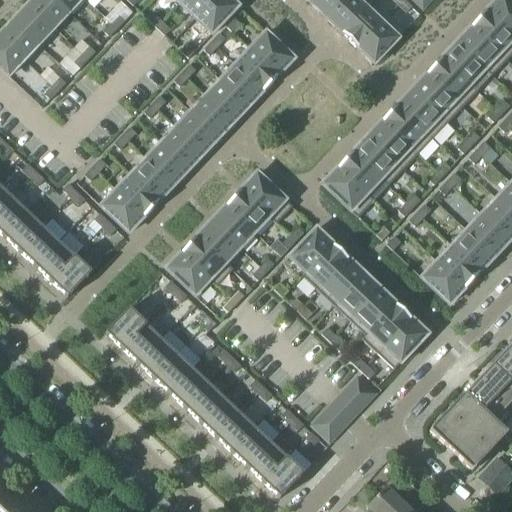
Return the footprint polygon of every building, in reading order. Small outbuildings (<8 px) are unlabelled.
[(51,0),(30,0),(26,5),(52,31),(67,15),(51,0)] [(51,0),(67,15),(81,0),(51,0)] [(180,0),(177,4),(193,19),(210,0),(180,0)] [(227,0),(210,0),(193,19),(209,35),(235,7),(227,0)] [(312,0),(306,6),(322,21),(341,0),(312,0)] [(341,0),(322,21),(337,36),(362,9),(352,0),(341,0)] [(403,0),(401,0),(397,5),(405,13),(411,7),(403,0)] [(434,0),(405,0),(421,15),(434,0)] [(511,3),(508,0),(499,0),(488,12),(511,34),(511,3)] [(26,5),(11,21),(37,46),(52,31),(26,5)] [(337,36),(353,51),(378,24),(362,9),(337,36)] [(511,34),(488,12),(473,27),(501,54),(511,43),(511,34)] [(114,14),(106,22),(112,28),(120,19),(114,14)] [(145,21),(154,29),(159,23),(151,15),(145,21)] [(231,19),(223,27),(229,33),(237,24),(231,19)] [(11,21),(0,32),(0,41),(22,62),(37,46),(11,21)] [(112,28),(106,22),(98,31),(104,36),(112,28)] [(159,23),(154,29),(162,37),(168,31),(159,23)] [(378,24),(353,51),(370,67),(395,40),(378,24)] [(473,27),(458,43),(487,70),(501,54),(473,27)] [(216,35),(208,43),(214,48),(222,40),(216,35)] [(265,35),(249,52),(277,78),(292,61),(265,35)] [(22,62),(0,41),(0,72),(7,79),(22,62)] [(214,48),(208,43),(200,51),(206,57),(214,48)] [(458,43),(443,59),(472,86),(487,70),(458,43)] [(84,45),(76,54),(82,59),(90,51),(84,45)] [(191,54),(183,46),(177,52),(186,60),(191,54)] [(249,52),(234,67),(262,94),(277,78),(249,52)] [(82,59),(76,54),(68,62),(74,67),(82,59)] [(443,59),(429,74),(457,101),(472,86),(443,59)] [(187,66),(178,74),(184,80),(192,71),(187,66)] [(234,67),(219,83),(247,109),(262,94),(234,67)] [(184,80),(178,74),(171,83),(176,88),(184,80)] [(429,74),(414,90),(442,117),(457,101),(429,74)] [(55,77),(47,85),(52,90),(61,82),(55,77)] [(219,83),(204,98),(232,125),(247,109),(219,83)] [(52,90),(47,85),(39,93),(44,99),(52,90)] [(414,90),(399,106),(427,133),(442,117),(414,90)] [(157,97),(149,106),(155,111),(163,103),(157,97)] [(204,98),(189,114),(217,141),(232,125),(204,98)] [(505,102),(497,110),(503,115),(511,107),(505,102)] [(155,111),(149,106),(141,114),(147,120),(155,111)] [(399,106),(384,121),(412,148),(427,133),(399,106)] [(503,115),(497,110),(490,118),(495,124),(503,115)] [(189,114),(174,130),(202,156),(217,141),(189,114)] [(136,123),(143,130),(147,126),(140,119),(136,123)] [(511,126),(511,123),(507,120),(500,128),(505,133),(511,126)] [(384,121),(369,137),(397,164),(412,148),(384,121)] [(127,129),(119,137),(125,143),(133,134),(127,129)] [(160,145),(160,146),(187,172),(202,156),(174,130),(160,145)] [(476,133),(468,142),(473,147),(481,139),(476,133)] [(125,143),(119,137),(111,145),(117,151),(125,143)] [(369,137),(354,153),(383,180),(397,164),(369,137)] [(473,147),(468,142),(460,150),(465,155),(473,147)] [(486,143),(478,151),(483,157),(492,148),(486,143)] [(3,145),(0,148),(0,152),(6,159),(12,153),(3,145)] [(160,146),(145,161),(173,187),(187,172),(160,146)] [(483,157),(478,151),(470,159),(475,165),(483,157)] [(354,153),(339,168),(368,195),(383,180),(354,153)] [(97,160),(89,169),(95,174),(103,166),(97,160)] [(130,177),(158,203),(173,187),(145,161),(130,177)] [(446,165),(438,173),(444,178),(452,170),(446,165)] [(21,172),(29,180),(35,174),(26,166),(21,172)] [(368,195),(339,168),(324,185),(352,212),(368,195)] [(95,174),(89,169),(82,177),(87,182),(95,174)] [(237,189),(265,216),(281,200),(252,173),(252,174),(237,189)] [(444,178),(438,173),(430,181),(436,187),(444,178)] [(35,174),(29,180),(38,188),(43,182),(35,174)] [(456,174),(448,183),(454,188),(462,180),(456,174)] [(130,177),(115,193),(143,219),(158,203),(130,177)] [(454,188),(448,183),(440,191),(446,196),(454,188)] [(511,185),(498,200),(511,213),(511,185)] [(0,211),(12,198),(0,186),(0,211)] [(62,192),(70,200),(75,195),(67,187),(62,192)] [(223,205),(222,205),(250,232),(265,216),(237,189),(223,205)] [(143,219),(115,193),(100,209),(127,236),(143,219)] [(75,195),(70,200),(78,208),(84,203),(75,195)] [(416,196),(408,204),(414,210),(422,201),(416,196)] [(0,237),(3,240),(28,213),(12,198),(0,211),(0,237)] [(511,213),(498,200),(484,216),(511,242),(511,241),(511,213)] [(414,210),(408,204),(400,212),(406,218),(414,210)] [(208,220),(207,221),(235,248),(250,232),(222,205),(208,220)] [(426,205),(418,214),(424,219),(432,211),(426,205)] [(10,246),(18,255),(43,228),(28,213),(3,240),(6,243),(8,245),(10,246)] [(424,219),(418,214),(410,222),(416,228),(424,219)] [(93,222),(101,230),(106,224),(98,216),(93,222)] [(484,216),(469,231),(496,258),(511,242),(484,216)] [(193,236),(192,236),(221,263),(235,248),(207,221),(193,236)] [(106,224),(101,230),(109,238),(115,232),(106,224)] [(386,227),(378,236),(384,241),(392,233),(386,227)] [(18,255),(34,270),(59,243),(43,228),(18,255)] [(297,230),(289,239),(294,244),(303,236),(297,230)] [(469,231),(454,247),(482,273),(496,258),(469,231)] [(288,261),(304,276),(332,248),(315,232),(288,261)] [(178,252),(177,252),(206,279),(221,263),(192,236),(178,252)] [(396,237),(388,246),(394,251),(402,243),(396,237)] [(294,244),(289,239),(281,247),(286,252),(294,244)] [(48,283),(50,284),(75,258),(59,243),(34,270),(48,283)] [(454,247),(439,263),(467,289),(482,273),(454,247)] [(304,276),(320,291),(347,263),(332,248),(304,276)] [(206,279),(177,252),(162,268),(162,269),(190,296),(206,279)] [(75,258),(50,284),(59,293),(61,295),(66,300),(92,273),(75,258)] [(267,262),(259,270),(264,275),(273,267),(267,262)] [(320,291),(336,306),(363,277),(347,263),(320,291)] [(467,289),(439,263),(423,279),(451,306),(467,289)] [(264,275),(259,270),(251,278),(257,284),(264,275)] [(336,306),(352,321),(379,292),(363,277),(336,306)] [(160,286),(169,294),(174,288),(166,281),(160,286)] [(287,295),(279,287),(273,292),(282,300),(287,295)] [(174,288),(169,294),(177,302),(183,297),(174,288)] [(352,321),(367,335),(394,307),(379,292),(352,321)] [(237,293),(229,301),(235,307),(243,298),(237,293)] [(235,307),(229,301),(221,310),(227,315),(235,307)] [(289,307),(297,315),(303,309),(295,302),(289,307)] [(111,343),(117,348),(143,322),(126,306),(126,307),(101,333),(111,343)] [(367,335),(383,350),(410,322),(394,307),(367,335)] [(303,309),(297,315),(306,323),(311,317),(303,309)] [(192,316),(200,324),(206,318),(197,310),(192,316)] [(206,318),(200,324),(198,326),(203,332),(211,323),(206,318)] [(126,356),(133,363),(158,337),(143,322),(117,348),(117,349),(126,356)] [(410,322),(383,350),(400,366),(427,337),(410,322)] [(321,337),(329,345),(335,339),(326,331),(321,337)] [(139,368),(149,379),(174,352),(174,351),(158,337),(133,363),(133,364),(136,366),(137,367),(139,368)] [(335,339),(329,345),(337,353),(343,347),(335,339)] [(214,355),(222,363),(228,357),(220,349),(214,355)] [(164,392),(164,393),(190,366),(174,351),(174,352),(149,379),(164,392)] [(511,358),(505,352),(491,366),(511,386),(511,358)] [(228,357),(222,363),(231,371),(236,365),(228,357)] [(352,367),(360,375),(366,369),(358,361),(352,367)] [(178,406),(180,408),(205,382),(205,381),(190,366),(164,393),(178,406)] [(511,386),(491,366),(477,381),(506,409),(511,402),(511,386)] [(366,369),(360,375),(369,383),(374,377),(366,369)] [(245,385),(254,393),(259,387),(251,379),(245,385)] [(377,399),(356,379),(333,404),(309,430),(329,449),(353,424),(377,399)] [(191,418),(196,423),(221,397),(221,396),(205,381),(205,382),(180,408),(188,415),(190,417),(191,418)] [(477,381),(463,396),(492,424),(493,423),(506,409),(477,381)] [(259,387),(254,393),(262,401),(268,395),(259,387)] [(201,428),(211,438),(237,412),(237,411),(221,396),(221,397),(196,423),(201,428)] [(492,424),(463,396),(428,433),(470,473),(506,435),(493,423),(492,424)] [(277,415),(285,423),(291,417),(282,409),(277,415)] [(216,442),(227,452),(252,426),(237,411),(237,412),(211,438),(216,442)] [(291,417),(285,423),(294,431),(299,425),(291,417)] [(242,466),(243,467),(268,440),(252,426),(227,452),(230,455),(240,465),(242,466)] [(315,439),(306,432),(301,437),(309,445),(315,439)] [(254,477),(259,482),(283,456),(284,455),(268,440),(243,467),(243,468),(254,477)] [(283,456),(259,482),(268,491),(275,498),(300,471),(284,455),(283,456)] [(477,479),(487,488),(505,470),(496,461),(478,479),(477,478),(477,479)] [(511,475),(505,470),(487,488),(497,498),(498,497),(497,496),(511,480),(511,475)] [(409,511),(386,490),(385,489),(366,509),(370,511),(409,511)]
